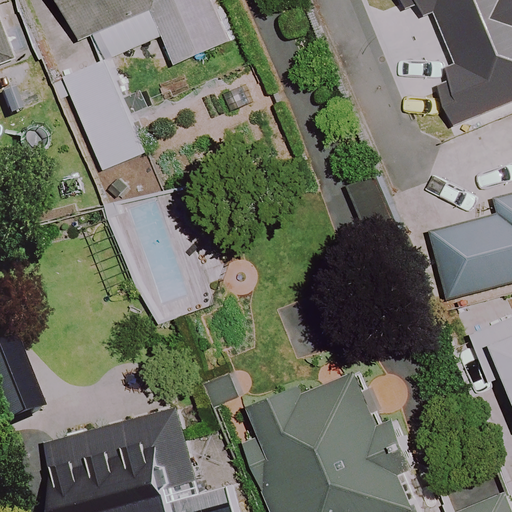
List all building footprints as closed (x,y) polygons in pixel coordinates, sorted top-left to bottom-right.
[(228,43),(209,0),(59,0),(78,42),(150,11),(174,66),(228,43)] [(507,0),(392,0),(418,68),(470,48),(463,28),(511,10),(507,0)] [(0,65),(15,60),(0,17),(0,65)] [(158,177),(107,58),(64,76),(115,195),(158,177)] [(511,133),(511,135),(511,195),(507,197),(510,208),(446,229),(469,298),(511,283),(511,133)] [(218,294),(177,207),(114,237),(155,324),(218,294)] [(0,425),(38,412),(4,318),(0,319),(0,425)] [(511,511),(511,489),(452,511),(409,511),(356,371),(258,408),(277,460),(255,468),(272,511),(511,511)] [(57,511),(85,511),(180,487),(174,461),(161,412),(39,443),(57,511)] [(180,487),(85,511),(236,511),(227,475),(180,487)]
